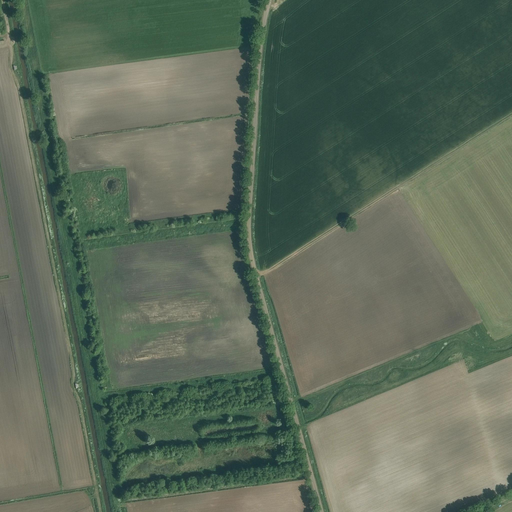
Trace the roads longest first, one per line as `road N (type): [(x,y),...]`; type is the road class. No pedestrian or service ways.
road 1 (unclassified): [(321,511),(250,251),(269,0)]
road 2 (track): [(0,44),(11,49),(100,511)]
road 3 (track): [(511,113),(255,272)]
